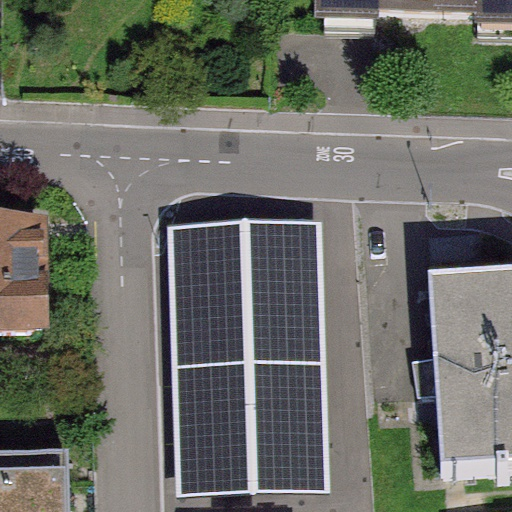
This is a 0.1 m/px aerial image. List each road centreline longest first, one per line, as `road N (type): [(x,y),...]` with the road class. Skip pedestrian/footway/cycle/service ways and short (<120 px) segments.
road 1 (residential): [(121,160),(511,174)]
road 2 (residential): [(121,160),(129,511)]
road 3 (residential): [(0,156),(121,160)]
